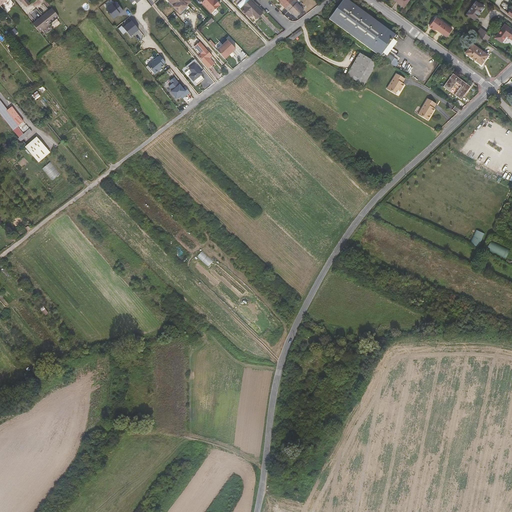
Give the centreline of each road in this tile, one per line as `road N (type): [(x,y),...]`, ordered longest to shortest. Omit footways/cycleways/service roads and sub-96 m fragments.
road 1 (unclassified): [(489,90),(368,203),(329,257),(280,360),(256,511)]
road 2 (residential): [(291,30),(113,170)]
road 3 (secondary): [(370,0),(489,90)]
road 4 (track): [(113,170),(0,258)]
